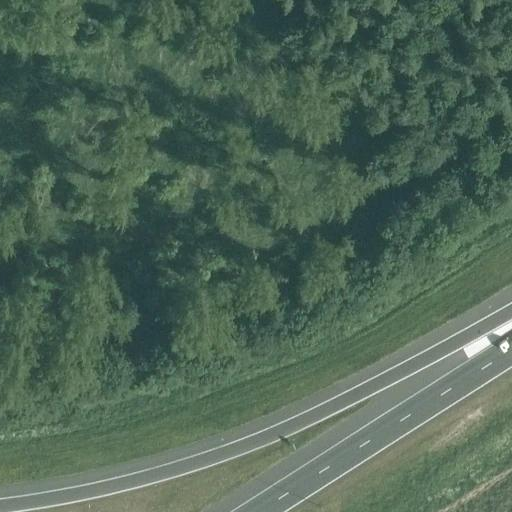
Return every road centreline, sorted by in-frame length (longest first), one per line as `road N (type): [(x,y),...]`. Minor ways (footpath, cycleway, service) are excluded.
road 1 (motorway): [(511,311),(270,438),(157,477),(0,509)]
road 2 (motorway): [(511,351),(263,511)]
